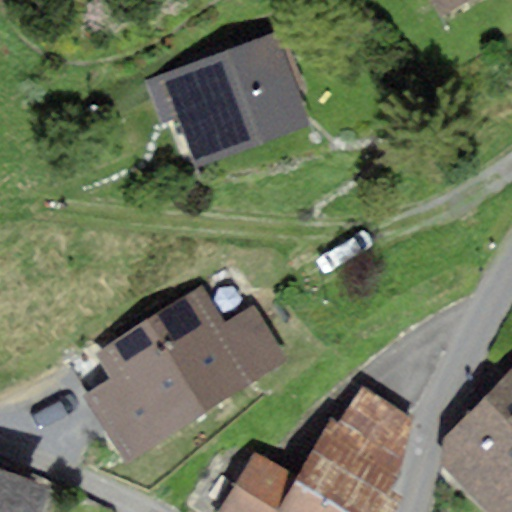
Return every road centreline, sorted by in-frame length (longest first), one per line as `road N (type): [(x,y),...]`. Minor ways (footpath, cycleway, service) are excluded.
road 1 (track): [(26,201),(358,233),(408,222),(511,162)]
road 2 (residential): [(412,511),(448,382),(504,277)]
road 3 (residential): [(139,511),(0,451)]
